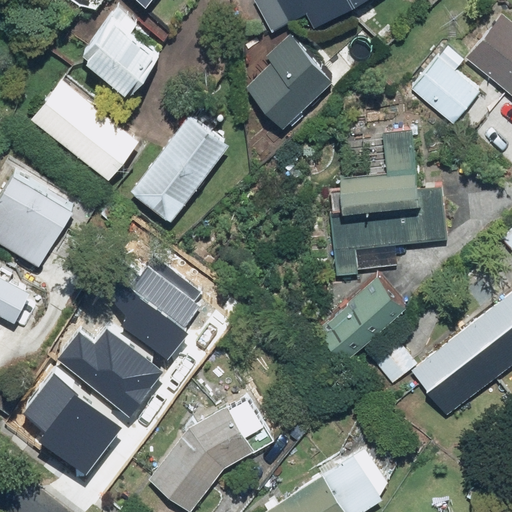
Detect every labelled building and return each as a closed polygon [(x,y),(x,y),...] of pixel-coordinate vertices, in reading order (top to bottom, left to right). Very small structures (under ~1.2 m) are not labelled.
[(143,13),(124,0),(120,0),(88,45),(101,53),(95,61),(119,78),(123,73),(138,84),(167,43),(136,21),(143,13)] [(263,0),(278,25),(311,5),(318,18),(347,0),(263,0)] [(511,13),(498,2),(464,44),(511,82),(511,13)] [(293,27),(245,73),(289,119),(337,73),(293,27)] [(442,50),(414,85),(455,119),(484,84),(442,50)] [(67,70),(36,109),(114,169),(145,129),(67,70)] [(195,103),(136,180),(177,210),(235,133),(195,103)] [(351,204),(331,207),(339,269),(404,261),(401,239),(454,233),(449,191),(429,193),(421,122),(387,126),(392,166),(347,171),(351,204)] [(80,196),(20,161),(0,195),(0,235),(42,260),(80,196)] [(20,313),(37,279),(0,261),(0,314),(5,305),(20,313)] [(413,298),(381,265),(320,324),(351,358),(413,298)] [(511,288),(420,359),(399,332),(372,354),(392,380),(413,364),(449,410),(511,361),(511,288)] [(112,318),(49,400),(116,450),(148,409),(123,390),(154,350),(112,318)] [(194,418),(154,471),(175,487),(194,502),(229,458),(260,439),(233,395),(194,418)] [(327,464),(255,511),(354,511),(388,490),(357,445),(328,465),(327,464)]
